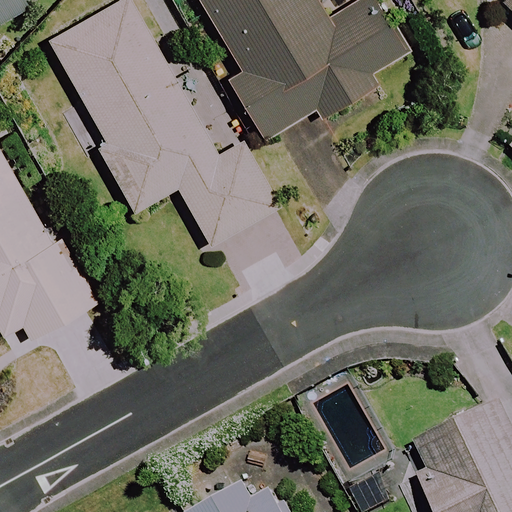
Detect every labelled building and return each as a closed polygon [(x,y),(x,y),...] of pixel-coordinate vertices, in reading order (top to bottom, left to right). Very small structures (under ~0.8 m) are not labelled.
[(0,0),(0,25),(24,12),(17,0),(0,0)] [(218,160),(127,0),(123,0),(49,42),(107,146),(98,151),(132,212),(175,188),(207,246),(278,206),(244,145),(218,160)] [(362,0),(324,22),(311,0),(195,0),(237,73),(218,84),(253,146),(314,111),(317,117),(375,85),(370,76),(402,57),(370,0),(362,0)] [(511,0),(505,0),(503,3),(511,11),(511,0)] [(49,243),(0,154),(0,337),(21,326),(28,339),(97,302),(61,237),(49,243)] [(511,511),(511,439),(494,403),(415,441),(430,472),(398,488),(410,511),(511,511)] [(177,511),(282,511),(255,459),(172,501),(177,511)]
